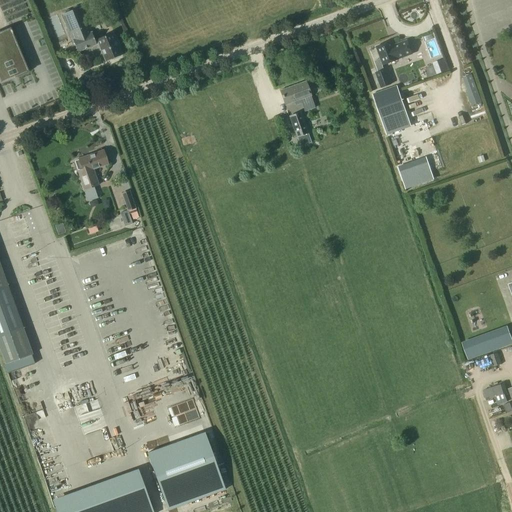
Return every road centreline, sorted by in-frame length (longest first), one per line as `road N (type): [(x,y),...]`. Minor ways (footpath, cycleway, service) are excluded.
road 1 (tertiary): [(0,142),(391,0)]
road 2 (unknown): [(5,140),(15,188),(35,203),(93,358)]
